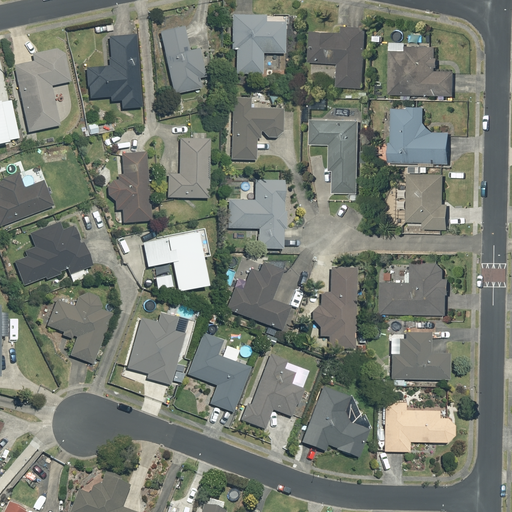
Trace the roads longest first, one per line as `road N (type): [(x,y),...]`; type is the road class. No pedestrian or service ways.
road 1 (residential): [(496,11),(489,501)]
road 2 (residential): [(84,424),(153,428),(313,488),(489,501)]
